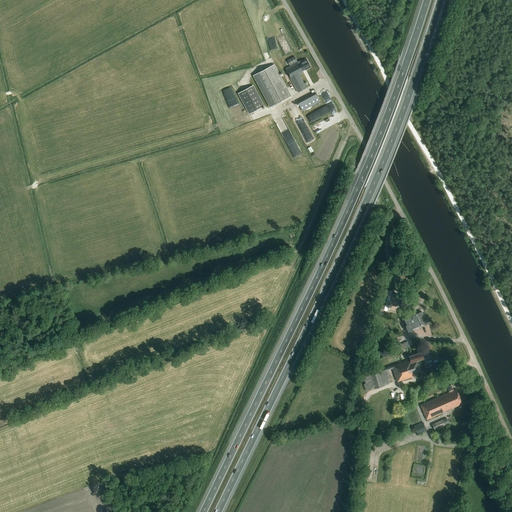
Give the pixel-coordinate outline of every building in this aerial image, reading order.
[(287,55),(294,51),(289,43),(282,46),(287,55)] [(310,67),(306,59),(306,58),(298,63),(295,57),(287,61),(290,66),(285,69),(285,70),(298,93),(306,89),(299,75),(303,73),(302,72),(305,70),(306,72),(309,70),(308,68),(310,67)] [(274,65),(259,73),(253,76),(270,108),(276,105),(291,96),(274,65)] [(238,94),(249,115),(264,107),(253,86),(238,94)] [(224,90),(230,108),(238,106),(232,87),(224,90)] [(298,103),(303,112),(320,102),(315,93),(298,103)] [(331,111),(336,108),(333,103),(328,106),(331,111)] [(313,127),(316,133),(335,126),(332,119),(313,127)] [(328,132),(318,157),(327,161),(337,135),(328,132)] [(379,309),(387,311),(392,292),(384,290),(379,309)] [(408,332),(409,333),(413,331),(413,329),(424,324),(422,320),(425,319),(422,312),(410,318),(409,317),(407,316),(405,317),(404,319),(407,326),(406,327),(407,328),(406,328),(406,329),(406,330),(407,331),(408,332)] [(392,342),(397,352),(410,346),(408,342),(401,345),(398,340),(392,342)] [(411,360),(384,369),(384,368),(379,370),(378,369),(375,370),(375,369),(372,370),(372,371),(369,372),(370,373),(364,375),(366,381),(365,382),(366,384),(368,383),(370,389),(375,387),(376,389),(386,386),(385,384),(390,382),(388,376),(389,376),(389,374),(387,374),(386,371),(393,369),(396,378),(397,378),(398,382),(418,375),(418,373),(421,372),(418,360),(423,358),(422,354),(410,358),(411,360)] [(426,368),(428,374),(442,370),(440,364),(426,368)] [(421,405),(427,420),(463,404),(456,389),(454,390),(451,384),(447,386),(450,392),(421,405)] [(392,425),(393,425),(389,417),(384,419),(390,432),(395,430),(392,425)] [(432,425),(435,430),(449,424),(447,418),(432,425)] [(414,426),(418,435),(427,431),(423,422),(414,426)]
